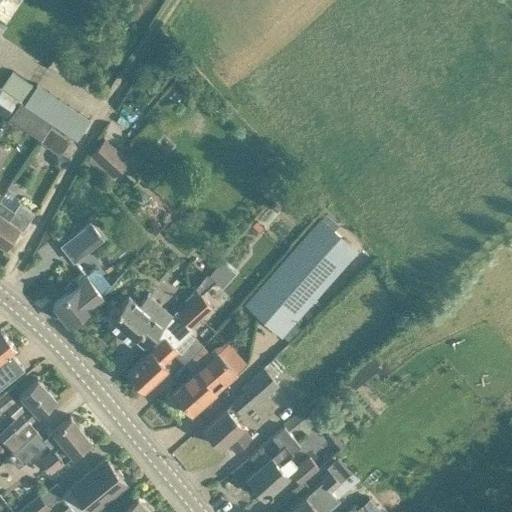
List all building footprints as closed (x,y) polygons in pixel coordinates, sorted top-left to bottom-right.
[(0,0),(0,31),(5,24),(4,23),(18,5),(17,0),(0,0)] [(23,103),(31,108),(37,112),(52,122),(60,128),(76,139),(84,128),(90,119),(73,108),(37,83),(35,85),(12,69),(0,86),(1,87),(0,88),(18,100),(19,99),(23,101),(22,102),(23,103)] [(16,103),(18,100),(0,88),(0,112),(5,116),(15,102),(16,103)] [(16,103),(7,116),(41,138),(52,122),(37,112),(31,108),(23,103),(22,102),(23,101),(19,99),(18,100),(16,103)] [(70,139),(50,126),(40,141),(56,152),(60,154),(70,139)] [(129,159),(105,137),(89,155),(113,176),(129,159)] [(56,152),(53,156),(54,160),(60,165),(65,158),(60,154),(56,152)] [(19,201),(13,209),(0,199),(0,240),(5,244),(18,226),(22,228),(34,211),(19,201)] [(267,224),(277,213),(269,205),(258,217),(267,224)] [(320,218),(246,303),(282,335),(356,250),(320,218)] [(102,237),(90,222),(61,244),(73,260),(102,237)] [(68,321),(84,309),(102,295),(99,291),(109,283),(97,267),(93,267),(85,274),(82,270),(66,283),(70,289),(53,303),(68,321)] [(200,292),(215,280),(208,273),(195,287),(197,289),(200,292)] [(143,389),(158,375),(168,367),(163,361),(173,352),(186,363),(202,344),(190,331),(193,328),(190,325),(211,305),(200,292),(197,289),(171,313),(172,314),(150,340),(155,345),(127,371),(143,389)] [(144,346),(150,340),(172,314),(171,313),(147,293),(139,303),(128,294),(119,305),(106,320),(130,341),(134,337),(144,346)] [(0,386),(24,367),(10,351),(16,347),(0,328),(0,386)] [(215,390),(236,373),(217,351),(172,390),(191,412),(215,391),(215,390)] [(235,450),(252,436),(235,416),(253,400),(257,404),(280,383),(264,365),(241,385),(245,389),(203,426),(220,445),(226,440),(235,450)] [(13,451),(37,429),(30,421),(38,414),(39,414),(56,398),(37,377),(19,394),(20,395),(14,401),(6,391),(0,396),(0,412),(6,408),(14,418),(8,424),(0,430),(0,436),(5,441),(10,447),(13,451)] [(304,405),(305,405),(283,424),(271,435),(281,446),(271,454),(268,451),(254,463),(257,467),(247,476),(264,495),(268,491),(269,492),(272,490),(271,489),(291,471),(301,482),(318,467),(309,456),(297,466),(288,456),(293,452),(292,451),(301,443),(290,431),(313,412),(306,404),(304,405)] [(51,448),(39,458),(51,471),(75,451),(91,439),(70,414),(55,427),(52,429),(47,433),(56,444),(51,448)] [(43,437),(37,429),(13,451),(7,455),(17,467),(46,442),(46,441),(45,439),(43,437)] [(68,485),(69,486),(70,487),(61,494),(76,511),(93,511),(94,511),(91,509),(109,495),(125,482),(105,456),(89,468),(79,476),(68,485)] [(284,511),(324,511),(338,500),(330,490),(340,481),(331,471),(284,511)] [(16,511),(40,511),(48,506),(38,494),(16,511)] [(369,495),(357,506),(362,511),(383,511),(382,510),(369,495)] [(151,511),(137,496),(122,509),(117,511),(151,511)]
